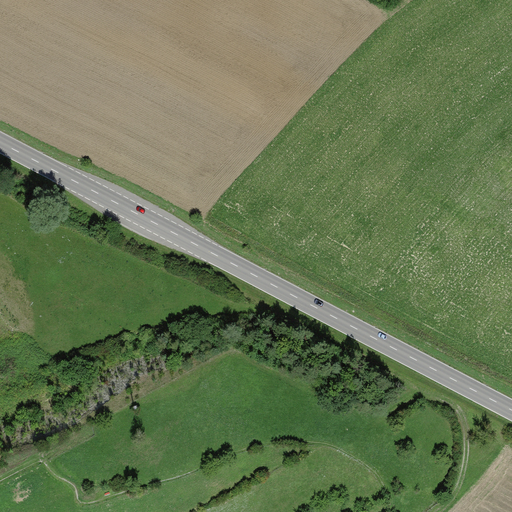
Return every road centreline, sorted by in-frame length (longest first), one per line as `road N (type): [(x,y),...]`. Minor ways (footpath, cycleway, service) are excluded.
road 1 (primary): [(511,409),(0,140)]
road 2 (track): [(437,511),(462,475),(468,451),(461,419),(286,318)]
